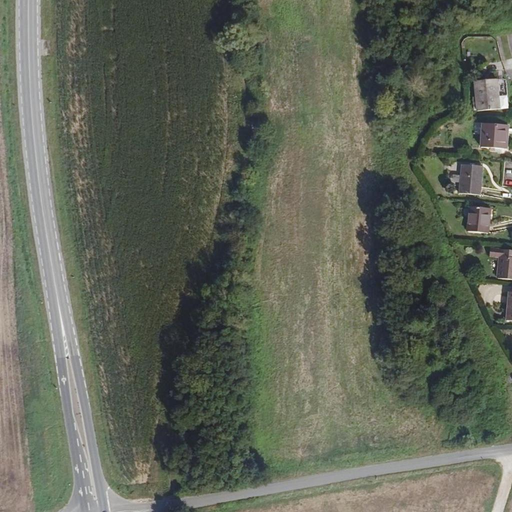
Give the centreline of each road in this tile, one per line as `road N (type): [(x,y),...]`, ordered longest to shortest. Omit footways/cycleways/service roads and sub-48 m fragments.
road 1 (primary): [(29,0),(47,239),(94,505)]
road 2 (unclassified): [(387,469),(167,508)]
road 3 (residential): [(511,449),(387,469)]
